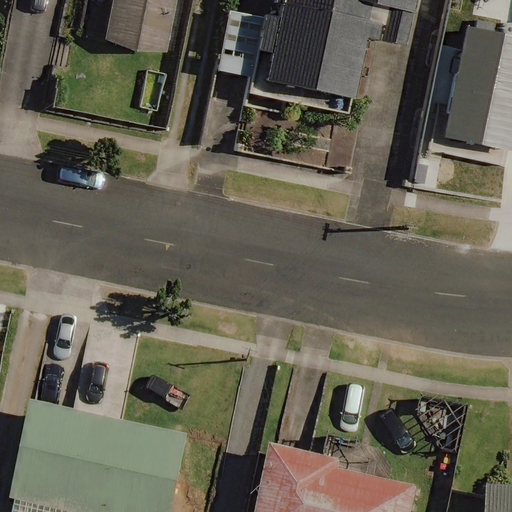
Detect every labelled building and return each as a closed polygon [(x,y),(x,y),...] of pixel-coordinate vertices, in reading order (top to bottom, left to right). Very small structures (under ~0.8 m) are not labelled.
[(168,0),(106,0),(97,43),(158,55),(168,0)] [(244,80),(241,97),(340,117),(355,40),(398,48),(407,0),(274,0),(270,21),(225,12),(212,74),(244,80)] [(468,417),(423,408),(416,451),(460,460),(468,417)] [(169,511),(183,445),(23,414),(4,511),(169,511)] [(333,472),(267,459),(256,511),(407,511),(411,495),(332,480),(333,472)] [(511,511),(511,495),(482,494),(481,511),(511,511)]
